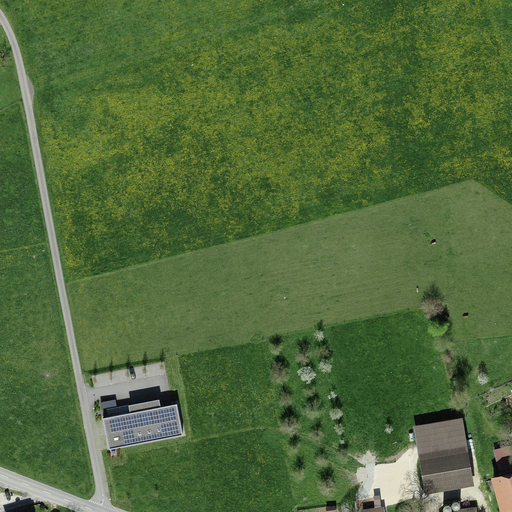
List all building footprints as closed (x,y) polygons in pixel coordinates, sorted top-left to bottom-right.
[(109,448),(183,434),(177,402),(161,405),(160,398),(108,408),(106,408),(108,415),(103,416),(109,448)] [(117,406),(116,399),(100,401),(101,408),(117,406)] [(463,416),(414,424),(425,493),(475,484),(463,416)] [(491,475),(501,511),(511,509),(511,452),(496,457),(500,473),(491,475)] [(463,505),(466,506),(468,506),(470,503),(470,501),(469,498),(466,497),(463,498),(462,500),(462,503),(463,505)] [(453,507),(456,508),(459,507),(460,505),(461,502),(459,500),(457,499),(454,500),(452,502),(452,504),(453,507)]
